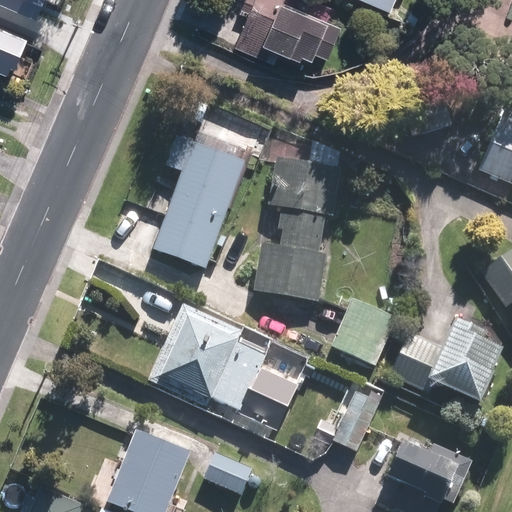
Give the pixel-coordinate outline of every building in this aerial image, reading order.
[(45,0),(9,0),(40,13),(45,0)] [(276,0),(255,0),(238,44),(311,73),(330,27),(274,5),(276,0)] [(364,0),(385,9),(389,0),(364,0)] [(30,30),(0,18),(0,67),(13,72),(30,30)] [(438,92),(401,102),(410,137),(447,127),(438,92)] [(511,122),(506,120),(481,174),(511,187),(511,122)] [(237,167),(191,150),(154,253),(200,269),(237,167)] [(334,170),(280,161),(258,294),(312,303),(334,170)] [(511,251),(480,274),(503,306),(509,302),(511,306),(511,251)] [(390,321),(350,304),(331,350),(371,366),(390,321)] [(233,336),(180,313),(150,383),(203,406),(233,336)] [(438,351),(408,339),(392,379),(425,392),(428,386),(470,404),(490,357),(470,349),(474,341),(446,330),(438,351)] [(263,356),(236,345),(212,401),(239,412),(263,356)] [(374,405),(354,397),(336,440),(355,449),(374,405)] [(161,511),(185,452),(139,434),(110,506),(124,511),(161,511)] [(425,461),(400,450),(387,479),(404,487),(393,510),(398,511),(441,511),(462,465),(429,451),(425,461)] [(250,471),(216,456),(205,482),(239,497),(250,471)] [(75,511),(37,495),(29,511),(75,511)]
